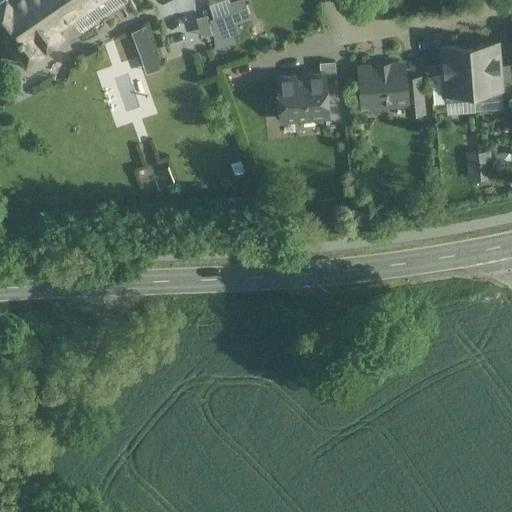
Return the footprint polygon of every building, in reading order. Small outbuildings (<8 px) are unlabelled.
[(24,0),(15,0),(9,4),(5,0),(0,4),(0,33),(26,66),(62,37),(63,36),(51,20),(44,25),(24,0)] [(121,0),(24,0),(44,25),(51,20),(63,36),(62,37),(66,44),(124,4),(121,0)] [(245,0),(227,0),(209,5),(219,40),(241,34),(238,24),(251,21),(245,0)] [(146,73),(159,68),(145,26),(131,31),(146,73)] [(476,43),(462,45),(462,47),(441,48),(446,104),(502,99),(501,90),(499,67),(497,44),(476,46),(476,43)] [(335,63),(319,63),(320,75),(324,75),(325,89),(337,88),(335,63)] [(403,66),(360,69),(363,104),(386,102),(389,105),(407,103),(405,80),(403,66)] [(511,78),(511,66),(499,67),(501,90),(511,89),(511,78)] [(320,75),(278,79),(279,94),(276,98),(277,104),(281,107),(282,121),(328,117),(325,89),(324,75),(320,75)] [(420,78),(405,80),(407,103),(410,103),(411,115),(423,114),(420,78)] [(511,89),(501,90),(502,99),(511,98),(511,89)] [(489,158),(469,160),(470,180),(490,178),(489,158)]
